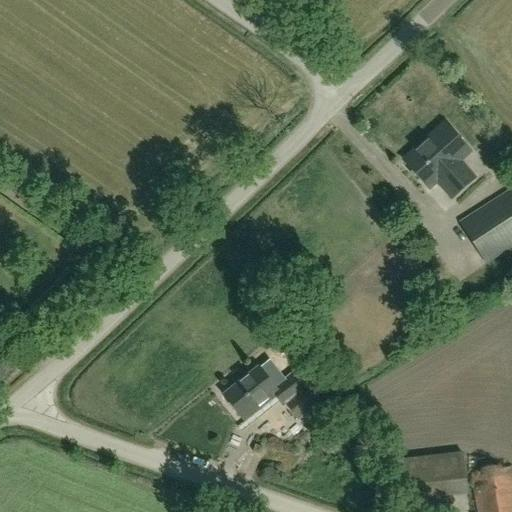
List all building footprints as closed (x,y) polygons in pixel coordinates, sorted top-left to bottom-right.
[(452,199),(475,179),(459,161),(470,152),(445,124),(434,135),(436,137),(406,163),(429,189),(437,182),(452,199)] [(511,192),(511,191),(461,224),(487,264),(511,248),(511,192)] [(427,335),(440,327),(431,312),(418,320),(427,335)] [(284,406),(286,404),(299,419),(320,402),(295,371),(275,388),(258,367),(224,395),(243,419),(274,394),(284,406)] [(402,503),(434,499),(465,496),(460,453),(398,461),(402,503)] [(478,511),(511,511),(511,470),(511,468),(472,475),(478,511)]
